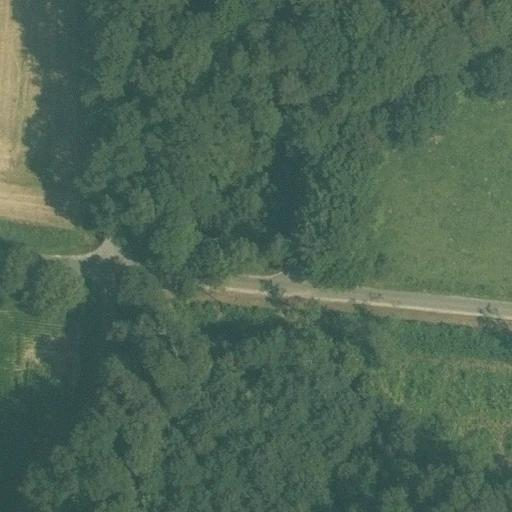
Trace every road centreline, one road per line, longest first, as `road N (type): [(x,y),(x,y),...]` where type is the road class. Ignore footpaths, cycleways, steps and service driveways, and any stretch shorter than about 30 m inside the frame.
road 1 (unclassified): [(109,269),(511,311)]
road 2 (unclassified): [(109,0),(109,269)]
